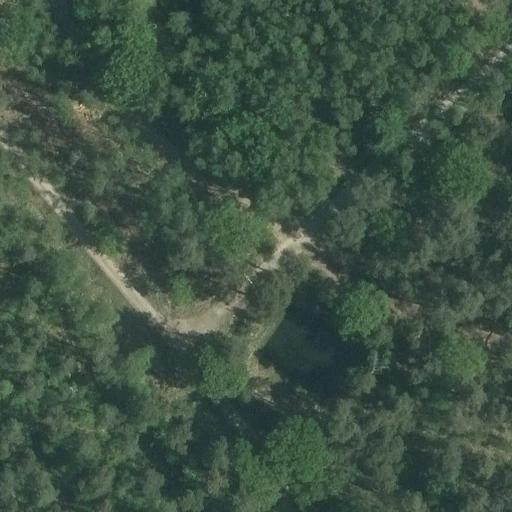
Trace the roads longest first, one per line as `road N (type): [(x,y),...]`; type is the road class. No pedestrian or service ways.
road 1 (track): [(315,511),(181,343),(0,137)]
road 2 (track): [(55,0),(159,144),(306,234)]
